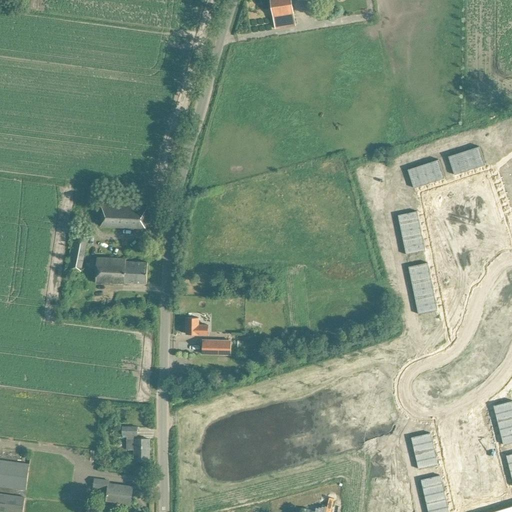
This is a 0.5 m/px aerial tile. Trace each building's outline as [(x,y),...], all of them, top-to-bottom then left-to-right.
[(270,0),(275,29),(296,25),(291,0),(270,0)] [(479,146),(471,149),(477,167),(485,165),(479,146)] [(471,149),(464,151),(470,170),(477,167),(471,149)] [(464,151),(456,154),(462,172),(470,170),(464,151)] [(456,154),(448,156),(454,175),(462,172),(456,154)] [(439,159),(431,162),(437,180),(445,178),(439,159)] [(431,162),(423,164),(429,183),(437,180),(431,162)] [(423,164),(416,167),(422,185),(429,183),(423,164)] [(511,165),(498,170),(501,178),(511,174),(511,165)] [(416,167),(408,169),(414,188),(422,185),(416,167)] [(511,174),(501,178),(503,185),(511,182),(511,174)] [(511,182),(503,185),(506,193),(511,190),(511,182)] [(100,226),(146,228),(147,206),(137,205),(101,204),(100,226)] [(417,211),(398,215),(400,223),(419,219),(417,211)] [(419,219),(400,223),(401,231),(420,227),(419,219)] [(420,227),(401,231),(403,239),(422,235),(420,227)] [(68,270),(81,272),(87,236),(74,234),(68,270)] [(422,235),(403,239),(404,246),(424,243),(422,235)] [(424,243),(404,246),(406,254),(425,251),(424,243)] [(126,259),(97,258),(96,283),(116,284),(116,282),(147,283),(148,262),(126,261),(126,259)] [(428,262),(409,266),(410,275),(429,271),(428,262)] [(429,271),(410,275),(412,282),(431,279),(429,271)] [(431,279),(412,282),(413,290),(432,286),(431,279)] [(432,286),(413,290),(415,298),(434,294),(432,286)] [(434,294),(415,298),(417,306),(436,302),(434,294)] [(436,302),(417,306),(418,314),(437,310),(436,302)] [(198,334),(208,334),(208,325),(198,325),(198,317),(187,317),(187,334),(198,334)] [(203,340),(202,354),(231,355),(231,341),(203,340)] [(511,400),(494,405),(496,413),(511,409),(511,400)] [(511,409),(496,413),(498,421),(511,417),(511,409)] [(511,417),(498,421),(500,429),(511,425),(511,417)] [(511,425),(500,429),(502,437),(511,434),(511,425)] [(137,427),(122,427),(122,437),(126,437),(126,450),(134,449),(134,460),(149,461),(149,439),(136,439),(136,434),(137,434),(137,427)] [(430,433),(411,437),(413,445),(432,441),(430,433)] [(511,434),(502,437),(504,445),(511,442),(511,434)] [(432,441),(413,445),(415,453),(434,449),(432,441)] [(434,449),(415,453),(417,461),(436,456),(434,449)] [(436,456),(417,461),(418,469),(437,464),(436,456)] [(0,486),(26,490),(30,464),(0,460),(0,486)] [(440,475),(421,479),(423,488),(442,483),(440,475)] [(130,504),(133,486),(109,483),(109,481),(94,479),(93,487),(108,489),(107,493),(107,495),(106,501),(130,504)] [(442,483),(423,488),(425,495),(444,491),(442,483)] [(444,491),(425,495),(426,503),(445,499),(444,491)] [(0,510),(11,511),(23,511),(25,497),(0,493),(0,510)] [(445,499),(426,503),(428,511),(447,507),(445,499)]
